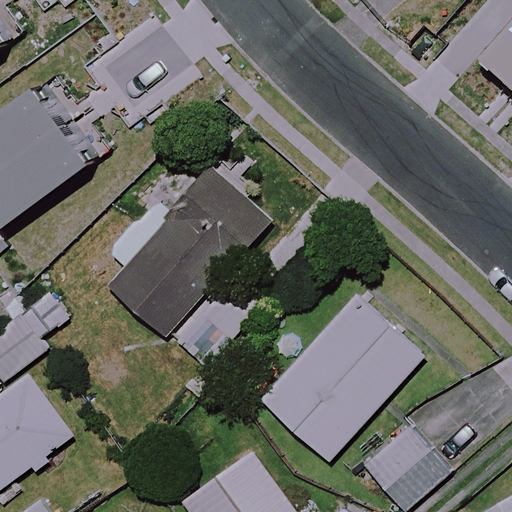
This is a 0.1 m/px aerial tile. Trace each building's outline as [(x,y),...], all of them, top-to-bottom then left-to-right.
[(511,15),(492,46),(511,58),(511,15)] [(0,210),(6,222),(67,191),(69,194),(88,184),(86,181),(133,157),(90,76),(0,122),(0,210)] [(167,337),(212,289),(217,294),(235,274),(230,269),(270,226),(207,167),(167,210),(159,203),(113,253),(132,271),(115,289),(167,337)] [(428,356),(361,295),(265,400),(332,461),(428,356)] [(49,351),(25,317),(0,335),(0,378),(4,383),(49,351)] [(0,492),(36,467),(39,471),(58,457),(55,453),(77,438),(34,376),(0,399),(0,492)] [(405,511),(451,473),(411,427),(365,466),(405,511)] [(310,511),(308,511),(300,511),(255,451),(185,503),(191,511),(310,511)] [(56,511),(42,496),(24,511),(56,511)] [(511,511),(511,499),(489,511),(511,511)]
